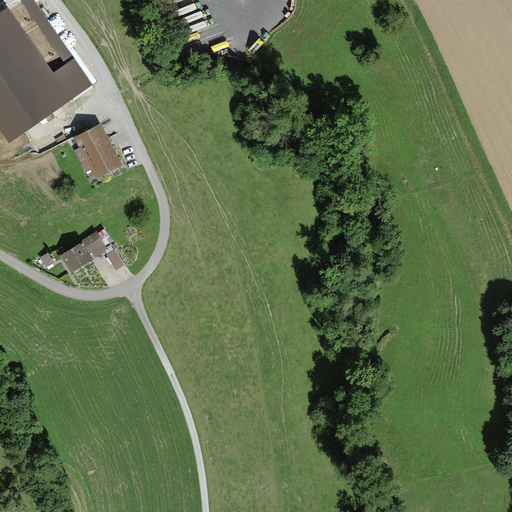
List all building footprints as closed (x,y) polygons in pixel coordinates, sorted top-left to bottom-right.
[(90,84),(31,0),(23,0),(0,16),(0,124),(10,139),(90,84)] [(166,0),(178,36),(201,28),(191,0),(166,0)] [(123,164),(101,122),(76,136),(81,146),(74,149),(85,171),(92,168),(97,178),(123,164)] [(98,232),(97,230),(84,239),(86,241),(84,243),(82,240),(59,255),(72,272),(93,259),(89,252),(91,251),(95,257),(105,252),(117,270),(123,265),(112,246),(107,249),(106,246),(114,241),(105,228),(98,232)] [(50,253),(41,257),(47,269),(56,264),(50,253)]
